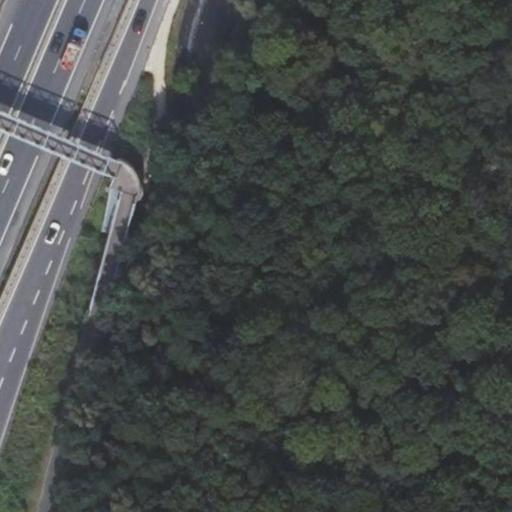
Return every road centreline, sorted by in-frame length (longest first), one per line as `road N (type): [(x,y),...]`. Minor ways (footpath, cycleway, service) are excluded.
road 1 (primary): [(46,249),(148,0)]
road 2 (primary): [(0,199),(85,0)]
road 3 (primary): [(0,408),(46,249)]
